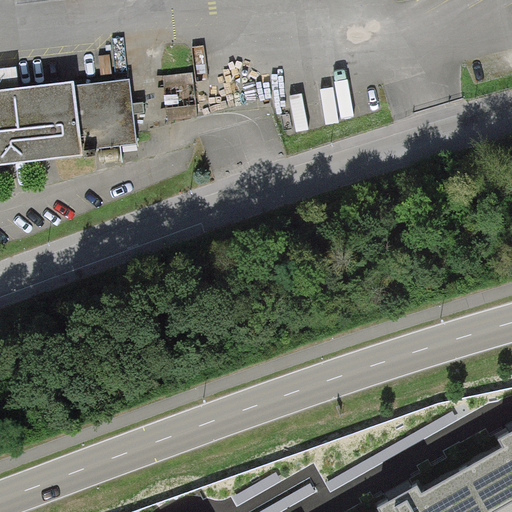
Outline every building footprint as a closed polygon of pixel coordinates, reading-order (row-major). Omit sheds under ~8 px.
[(0,167),(132,152),(124,83),(0,96),(0,167)] [(451,411),(325,482),(330,489),(456,418),(451,411)] [(504,449),(463,469),(487,511),(493,511),(511,501),(511,431),(499,439),(504,449)] [(380,511),(487,511),(463,469),(420,493),(416,486),(392,499),(377,507),(380,511)] [(276,473),(233,496),(237,504),(280,481),(276,473)] [(310,483),(258,511),(278,511),(315,492),(310,483)] [(511,511),(511,501),(493,511),(511,511)]
